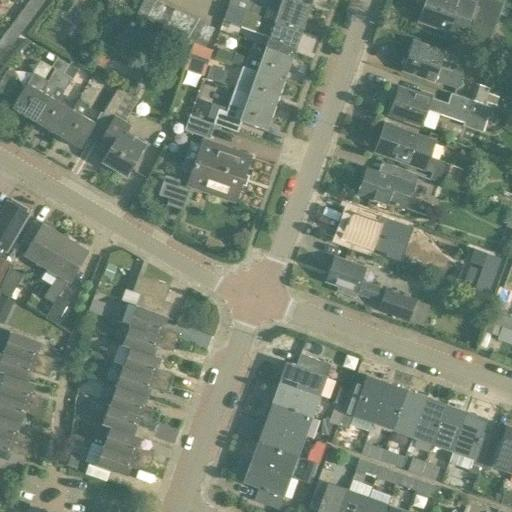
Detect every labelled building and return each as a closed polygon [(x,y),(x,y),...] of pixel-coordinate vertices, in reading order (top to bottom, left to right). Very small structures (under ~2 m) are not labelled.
[(44,0),(29,0),(24,7),(34,15),(44,0)] [(154,0),(142,0),(136,15),(148,20),(157,1),(154,0)] [(310,8),(287,0),(281,0),(277,12),(265,7),(265,9),(252,4),(248,14),(301,32),(310,8)] [(495,0),(475,0),(475,3),(465,0),(424,0),(417,22),(462,38),(463,36),(487,45),(502,3),(495,0)] [(157,1),(148,20),(157,25),(166,6),(157,1)] [(166,6),(157,25),(167,29),(176,10),(166,6)] [(34,15),(24,7),(10,27),(19,34),(34,15)] [(176,10),(167,29),(177,34),(186,15),(176,10)] [(248,14),(244,12),(239,26),(269,37),(265,47),(292,57),(301,32),(248,14)] [(186,15),(177,34),(187,39),(195,20),(186,15)] [(195,20),(187,39),(197,43),(205,24),(195,20)] [(205,47),(214,28),(205,24),(197,43),(205,47)] [(19,34),(10,27),(0,39),(0,50),(5,54),(19,34)] [(433,80),(444,84),(456,89),(461,74),(438,65),(443,53),(413,43),(411,48),(408,48),(406,54),(408,56),(402,71),(433,81),(433,80)] [(204,73),(211,50),(201,47),(194,70),(204,73)] [(292,57),(265,47),(260,60),(248,55),(247,58),(234,53),(231,63),(256,72),(256,71),(284,81),(292,57)] [(12,109),(35,123),(69,65),(56,57),(51,67),(54,69),(47,81),(33,73),(12,109)] [(72,111),(71,110),(57,102),(71,79),(72,79),(77,70),(69,65),(35,123),(57,136),(72,111)] [(227,73),(210,67),(206,79),(223,85),(227,73)] [(6,71),(0,81),(0,92),(5,95),(16,77),(13,75),(15,72),(8,68),(6,72),(6,71)] [(247,96),(275,106),(284,81),(256,71),(256,72),(247,96)] [(387,107),(390,111),(389,114),(432,129),(438,114),(463,123),(462,126),(481,132),(486,118),(490,119),(493,108),(450,94),(446,104),(431,98),(432,96),(419,91),(418,94),(399,87),(394,101),(390,101),(387,107)] [(112,119),(127,94),(117,88),(102,113),(112,119)] [(473,88),(469,99),(493,107),(497,96),(473,88)] [(100,162),(126,177),(144,146),(124,135),(130,125),(122,120),(135,99),(127,94),(112,119),(95,148),(105,154),(100,162)] [(275,106),(247,96),(238,121),(266,131),(275,106)] [(77,100),(71,110),(72,111),(57,136),(80,149),(95,124),(82,117),(88,106),(77,100)] [(183,130),(208,139),(214,124),(189,115),(183,130)] [(424,151),(428,140),(384,124),(382,128),(380,129),(377,136),(379,138),(374,152),(432,172),(429,179),(454,188),(461,170),(429,158),(431,153),(424,151)] [(215,172),(217,167),(243,176),(249,159),(203,142),(203,141),(202,141),(200,145),(190,142),(184,159),(194,162),(193,165),(215,172)] [(217,167),(215,172),(193,165),(194,162),(184,159),(180,170),(190,174),(186,184),(187,185),(188,184),(234,201),(243,176),(217,167)] [(377,172),(365,168),(356,194),(386,205),(387,203),(405,210),(417,174),(399,168),(395,178),(377,172)] [(178,186),(180,180),(165,175),(158,195),(184,203),(189,189),(178,186)] [(0,258),(1,260),(28,215),(25,213),(27,210),(11,200),(9,204),(6,202),(0,212),(0,258)] [(392,242),(396,230),(380,223),(380,222),(350,212),(340,238),(371,249),(371,248),(388,254),(392,242)] [(46,269),(64,238),(41,224),(23,255),(46,269)] [(68,302),(57,296),(66,281),(68,282),(87,252),(64,238),(46,269),(56,275),(43,297),(53,303),(44,319),(55,325),(68,302)] [(470,265),(483,270),(475,290),(489,295),(501,261),(474,252),(470,265)] [(379,287),(360,281),(364,268),(334,257),(325,282),(339,286),(337,291),(354,297),(355,293),(375,300),(379,287)] [(108,264),(104,275),(111,278),(116,267),(108,264)] [(22,276),(8,268),(0,287),(0,293),(9,298),(22,276)] [(136,304),(167,315),(169,309),(171,303),(163,301),(169,285),(138,274),(132,291),(140,294),(138,298),(136,304)] [(412,300),(385,290),(378,308),(405,319),(412,300)] [(496,294),(494,299),(491,308),(502,312),(507,298),(496,294)] [(93,295),(88,308),(101,313),(106,300),(93,295)] [(129,325),(176,342),(179,333),(163,327),(167,315),(136,304),(131,318),(129,325)] [(497,335),(500,327),(505,313),(502,312),(491,308),(483,330),(497,335)] [(511,315),(505,313),(500,327),(511,330),(511,315)] [(130,345),(153,354),(155,349),(156,345),(173,351),(176,342),(129,325),(124,338),(121,345),(129,347),(130,345)] [(37,352),(41,342),(10,330),(3,350),(50,367),(53,358),(37,352)] [(160,357),(153,354),(130,345),(129,347),(124,361),(122,366),(169,383),(173,373),(156,368),(160,357)] [(47,376),(50,367),(3,350),(0,357),(0,371),(3,373),(4,370),(28,378),(31,370),(47,376)] [(305,355),(301,367),(285,361),(277,382),(318,397),(330,364),(305,355)] [(115,386),(146,397),(149,387),(166,393),(169,383),(122,366),(117,381),(115,386)] [(47,400),(31,394),(35,382),(27,380),(28,378),(4,370),(3,373),(0,380),(0,393),(43,409),(47,400)] [(386,383),(365,376),(361,385),(356,383),(353,391),(351,390),(345,406),(338,425),(347,429),(352,415),(372,422),(386,383)] [(270,402),(311,417),(318,397),(277,382),(270,402)] [(391,430),(406,390),(386,383),(372,422),(391,430)] [(331,402),(345,406),(351,390),(337,385),(331,402)] [(142,407),(146,397),(115,386),(109,401),(108,404),(155,422),(159,412),(142,407)] [(412,437),(426,398),(406,390),(391,430),(412,437)] [(43,409),(0,393),(0,414),(20,422),(24,412),(40,418),(43,409)] [(431,444),(446,405),(426,398),(412,437),(431,444)] [(263,422),(303,437),(311,417),(270,402),(263,422)] [(345,406),(331,402),(331,403),(334,405),(328,422),(328,423),(331,424),(337,426),(338,425),(345,406)] [(109,426),(132,434),(133,433),(136,425),(152,431),(155,422),(108,404),(102,422),(101,424),(108,427),(109,426)] [(451,451),(465,412),(446,405),(431,444),(451,451)] [(486,419),(465,412),(451,451),(447,463),(467,471),(466,473),(476,477),(479,467),(491,436),(481,432),(486,419)] [(17,432),(20,422),(0,414),(0,436),(30,447),(33,438),(17,432)] [(327,435),(331,424),(328,423),(321,421),(321,433),(327,435)] [(256,441),(296,456),(303,437),(263,422),(256,441)] [(140,437),(132,434),(109,426),(108,427),(102,444),(149,462),(152,454),(136,448),(140,437)] [(511,473),(511,470),(511,428),(505,426),(500,439),(491,436),(479,467),(489,470),(491,466),(511,473)] [(26,456),(30,447),(0,436),(0,459),(6,462),(10,450),(26,456)] [(249,461),(289,476),(296,456),(256,441),(249,461)] [(315,441),(313,447),(310,449),(306,459),(309,460),(309,461),(317,464),(324,444),(315,441)] [(364,442),(360,454),(380,461),(384,450),(364,442)] [(149,462),(102,444),(95,465),(126,477),(129,466),(146,472),(149,462)] [(400,469),(405,457),(384,450),(380,461),(400,469)] [(76,466),(78,459),(71,456),(68,463),(76,466)] [(412,457),(407,471),(420,475),(425,462),(412,457)] [(358,460),(354,470),(374,477),(378,467),(358,460)] [(277,509),(282,497),(289,476),(249,461),(241,482),(257,488),(253,500),(277,509)] [(310,484),(315,469),(317,464),(309,461),(301,481),(310,484)] [(434,480),(438,467),(425,462),(420,475),(434,480)] [(394,485),(398,474),(378,467),(374,477),(394,485)] [(339,511),(347,490),(328,483),(332,472),(322,468),(307,509),(316,511),(315,511),(339,511)] [(395,485),(395,484),(414,491),(418,481),(398,474),(394,485),(395,485)] [(435,499),(439,488),(418,481),(414,491),(414,492),(435,499)] [(361,511),(367,497),(347,490),(339,511),(361,511)] [(511,492),(504,490),(499,504),(511,508),(511,492)] [(384,511),(387,505),(367,497),(361,511),(384,511)]
